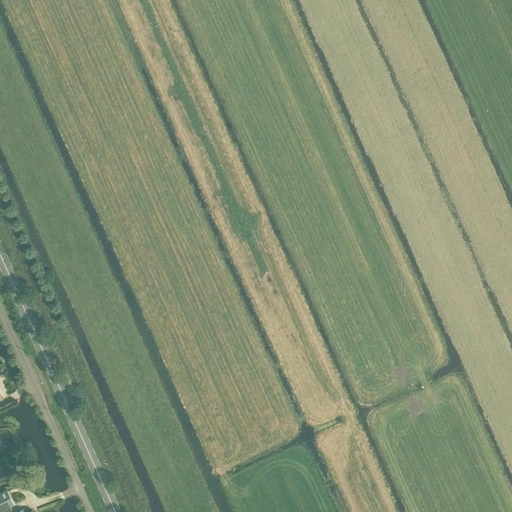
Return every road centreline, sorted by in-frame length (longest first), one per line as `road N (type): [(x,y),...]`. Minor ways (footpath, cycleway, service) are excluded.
road 1 (secondary): [(115,511),(0,254)]
road 2 (unclassified): [(0,310),(90,511)]
